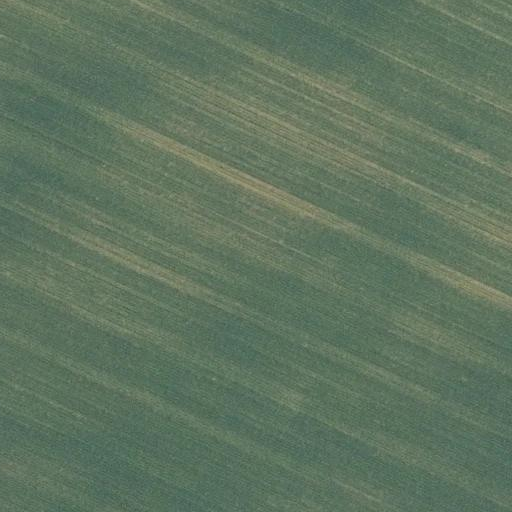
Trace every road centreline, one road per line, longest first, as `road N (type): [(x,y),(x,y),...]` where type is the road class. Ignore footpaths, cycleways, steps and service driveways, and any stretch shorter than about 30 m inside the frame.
road 1 (residential): [(414,137),(275,448),(271,478),(304,511)]
road 2 (residential): [(414,137),(478,0)]
